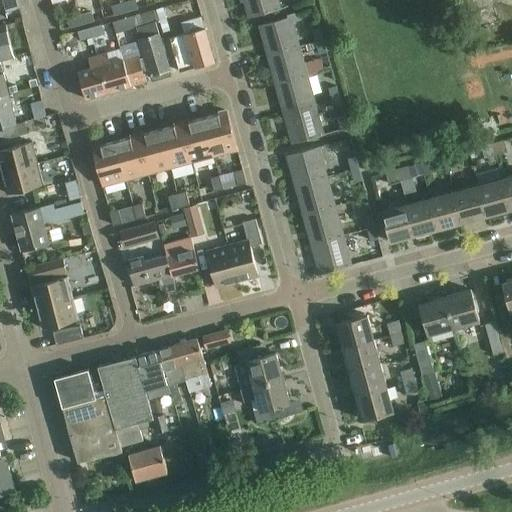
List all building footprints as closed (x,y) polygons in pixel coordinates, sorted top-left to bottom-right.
[(2,0),(5,11),(17,8),(19,8),(16,0),(2,0)] [(278,0),(243,0),(248,18),(281,9),(278,0)] [(136,1),(124,3),(127,12),(138,9),(136,1)] [(125,12),(123,4),(111,7),(113,15),(125,12)] [(170,70),(156,23),(159,22),(156,9),(133,16),(137,26),(145,58),(140,59),(139,57),(138,57),(145,82),(146,82),(145,77),(170,70)] [(95,21),(92,12),(80,16),(82,24),(95,21)] [(267,54),(299,45),(293,22),(300,20),(298,12),(287,15),(287,17),(259,25),(267,54)] [(82,24),(80,16),(68,19),(70,28),(82,24)] [(133,16),(112,22),(115,33),(137,26),(133,16)] [(102,25),(78,32),(80,41),(104,34),(102,25)] [(0,60),(13,56),(4,26),(0,27),(0,60)] [(180,71),(215,61),(205,28),(186,33),(170,38),(180,71)] [(320,28),(312,30),(315,40),(323,38),(320,28)] [(72,33),(62,36),(64,44),(75,41),(72,33)] [(319,54),(326,52),(323,38),(315,40),(319,54)] [(275,83),(307,74),(299,45),(267,54),(275,83)] [(26,53),(22,54),(26,67),(35,65),(32,51),(26,52),(26,53)] [(107,53),(105,54),(108,64),(116,90),(130,86),(123,61),(123,60),(110,63),(107,53)] [(116,90),(108,64),(105,54),(88,59),(90,69),(78,72),(86,99),(116,90)] [(145,82),(138,57),(123,61),(130,86),(145,82)] [(0,95),(8,93),(0,61),(0,95)] [(283,113),(315,104),(307,74),(275,83),(283,113)] [(328,88),(332,100),(339,98),(336,86),(328,88)] [(0,127),(16,124),(8,93),(0,95),(0,127)] [(34,119),(46,116),(42,101),(30,104),(34,119)] [(315,104),(283,113),(292,144),(324,135),(315,104)] [(214,156),(237,150),(227,111),(204,117),(214,156)] [(348,129),(344,115),(333,118),(336,132),(348,129)] [(192,162),(214,156),(204,117),(182,123),(192,162)] [(0,140),(25,134),(22,122),(16,124),(0,127),(0,140)] [(170,168),(192,162),(182,123),(159,129),(170,168)] [(148,174),(170,168),(159,129),(138,135),(148,174)] [(126,180),(148,174),(138,135),(116,141),(126,180)] [(102,186),(126,180),(116,141),(92,147),(102,186)] [(493,144),(496,155),(507,152),(504,141),(493,144)] [(0,168),(1,172),(37,163),(32,142),(0,150),(0,168)] [(484,158),(496,155),(493,144),(481,147),(484,158)] [(295,186),(327,177),(319,146),(287,155),(295,186)] [(456,153),(433,160),(436,171),(459,164),(456,153)] [(355,156),(347,158),(351,170),(359,168),(355,156)] [(37,163),(1,172),(7,193),(43,184),(37,163)] [(397,169),(400,180),(411,177),(408,166),(397,169)] [(362,180),(359,168),(351,170),(354,182),(362,180)] [(246,183),(243,169),(234,171),(237,185),(246,183)] [(388,184),(400,180),(397,169),(385,173),(388,184)] [(214,191),(223,189),(219,175),(210,178),(214,191)] [(511,176),(502,179),(511,209),(511,176)] [(303,215),(335,206),(327,177),(295,186),(303,215)] [(487,216),(511,209),(502,179),(478,185),(487,216)] [(76,180),(65,183),(70,201),(81,198),(76,180)] [(463,222),(487,216),(478,185),(454,192),(463,222)] [(172,210),(190,205),(186,191),(168,196),(172,210)] [(439,229),(463,222),(454,192),(430,198),(439,229)] [(415,235),(439,229),(430,198),(406,204),(415,235)] [(48,223),(84,213),(80,201),(55,209),(53,203),(12,214),(22,250),(49,243),(45,229),(50,228),(48,223)] [(133,205),(137,219),(145,217),(142,203),(133,205)] [(390,242),(415,235),(406,204),(382,211),(390,242)] [(191,236),(204,233),(196,205),(184,209),(191,236)] [(311,244),(343,235),(335,206),(303,215),(311,244)] [(113,225),(122,223),(118,209),(109,212),(113,225)] [(367,228),(374,226),(371,215),(364,217),(367,228)] [(171,235),(187,230),(184,218),(167,222),(171,235)] [(228,245),(237,281),(258,276),(250,246),(262,243),(255,218),(243,222),(247,240),(228,245)] [(121,231),(125,247),(158,238),(154,223),(121,231)] [(370,241),(378,239),(374,226),(367,228),(370,241)] [(343,235),(311,244),(319,274),(351,265),(343,235)] [(166,255),(172,275),(199,268),(191,237),(189,238),(190,238),(164,245),(167,255),(166,255)] [(216,287),(237,281),(228,245),(207,251),(216,287)] [(134,286),(172,275),(166,255),(144,261),(142,256),(127,261),(134,286)] [(26,268),(30,282),(66,272),(62,258),(26,268)] [(36,307),(73,298),(67,277),(31,286),(36,307)] [(511,277),(507,279),(508,282),(505,283),(507,292),(496,296),(504,328),(511,325),(511,277)] [(373,285),(375,303),(403,300),(401,283),(373,285)] [(446,297),(455,328),(480,321),(471,290),(446,297)] [(429,335),(455,328),(446,297),(421,304),(429,335)] [(73,298),(36,307),(42,328),(78,319),(73,298)] [(343,348),(375,339),(368,314),(336,323),(343,348)] [(391,335),(402,332),(399,320),(388,323),(391,335)] [(511,360),(503,327),(499,328),(498,321),(486,324),(494,354),(504,351),(509,370),(511,369),(511,360)] [(83,338),(80,325),(53,332),(56,345),(83,338)] [(228,329),(202,337),(206,351),(232,343),(228,329)] [(402,332),(391,335),(394,346),(405,343),(402,332)] [(175,344),(185,379),(207,373),(197,338),(175,344)] [(350,371),(382,363),(375,339),(343,348),(350,371)] [(442,395),(435,371),(426,341),(414,344),(423,374),(421,375),(429,399),(442,395)] [(186,380),(185,379),(175,344),(158,349),(168,382),(174,404),(182,401),(177,383),(186,380)] [(254,386),(283,377),(276,353),(264,356),(261,344),(237,351),(241,363),(247,361),(254,386)] [(149,388),(168,382),(158,349),(136,356),(148,399),(152,398),(149,388)] [(148,399),(136,356),(136,354),(98,365),(98,366),(116,428),(121,446),(143,440),(140,428),(148,426),(146,420),(154,418),(148,399)] [(356,395),(388,387),(382,363),(350,371),(356,395)] [(121,446),(116,428),(98,366),(55,378),(78,462),(122,449),(121,446)] [(404,382),(415,379),(412,368),(401,371),(404,382)] [(283,377),(254,386),(260,409),(254,411),(258,424),(281,417),(278,406),(290,402),(283,377)] [(478,390),(483,382),(476,377),(471,386),(478,390)] [(415,379),(404,382),(408,394),(418,391),(415,379)] [(356,395),(363,420),(395,411),(388,387),(356,395)] [(233,399),(220,402),(223,415),(236,411),(233,399)] [(428,400),(418,403),(421,414),(431,411),(428,400)] [(155,416),(159,433),(168,429),(164,414),(155,416)] [(379,433),(366,436),(368,447),(381,444),(379,433)] [(222,443),(225,457),(233,455),(230,441),(222,443)] [(258,449),(256,450),(257,453),(258,456),(286,448),(284,441),(258,449)] [(253,444),(241,447),(244,456),(257,453),(256,450),(258,449),(256,445),(253,445),(253,444)] [(161,445),(129,454),(136,480),(168,471),(161,445)] [(391,452),(378,453),(379,461),(392,459),(391,452)] [(197,455),(200,467),(209,465),(206,453),(197,455)] [(1,457),(0,457),(0,493),(15,490),(5,456),(2,457),(1,457)]
